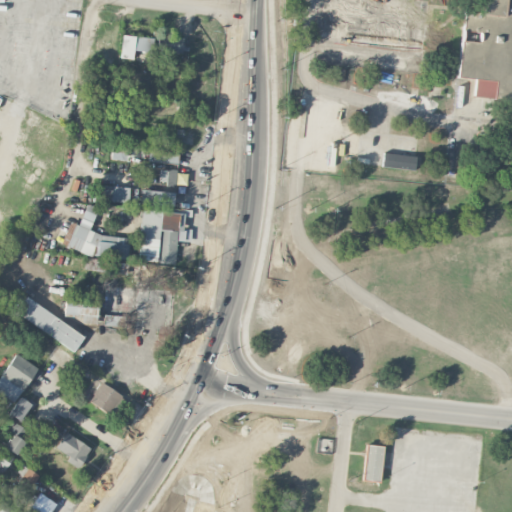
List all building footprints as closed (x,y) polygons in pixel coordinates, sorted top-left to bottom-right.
[(511,101),(471,97),(473,79),(456,78),(462,12),(481,14),(481,9),(482,0),(511,0),(511,101)] [(133,59),(133,51),(152,51),(152,37),(121,36),(120,58),(133,59)] [(183,37),(158,37),(158,53),(182,53),(183,37)] [(176,163),(177,149),(148,148),(147,162),(176,163)] [(129,186),(99,185),(99,196),(110,196),(110,201),(128,202),(129,186)] [(173,191),(141,190),(140,207),(173,207),(173,191)] [(128,237),(91,234),(94,206),(82,205),(81,224),(65,222),(63,252),(126,257),(128,237)] [(176,230),(183,230),(184,212),(140,210),(137,261),(175,263),(176,230)] [(133,286),(104,285),(103,315),(121,316),(121,302),(133,302),(133,286)] [(75,350),(84,333),(23,299),(14,315),(75,350)] [(36,378),(41,370),(14,353),(0,375),(0,399),(9,406),(29,374),(36,378)] [(88,402),(114,416),(124,396),(99,382),(88,402)] [(34,403),(18,395),(9,415),(20,420),(26,408),(31,410),(34,403)] [(33,416),(27,412),(20,421),(25,425),(33,416)] [(8,430),(14,434),(5,446),(15,454),(30,433),(14,421),(8,430)] [(90,449),(66,431),(55,447),(68,457),(66,460),(77,468),(90,449)] [(156,469),(185,473),(188,446),(159,442),(156,469)] [(365,444),(382,446),(378,481),(362,479),(365,444)] [(48,511),(54,497),(39,491),(37,496),(28,492),(36,473),(24,468),(10,500),(37,511),(48,511)] [(15,511),(17,511),(0,499),(0,511),(15,511)]
